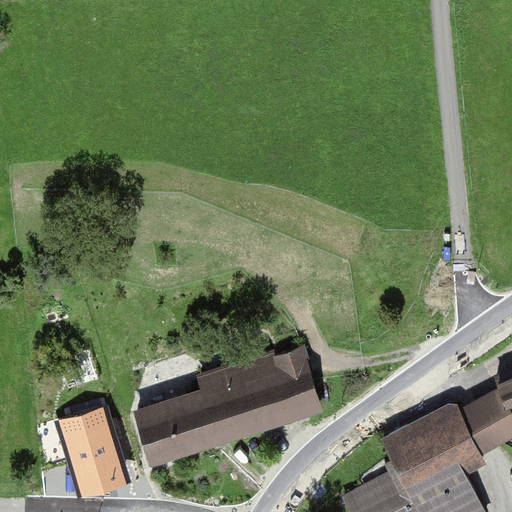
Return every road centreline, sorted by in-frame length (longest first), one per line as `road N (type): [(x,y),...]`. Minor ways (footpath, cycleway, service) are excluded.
road 1 (residential): [(443,0),(467,350)]
road 2 (tertiary): [(269,511),(342,435),(467,350)]
